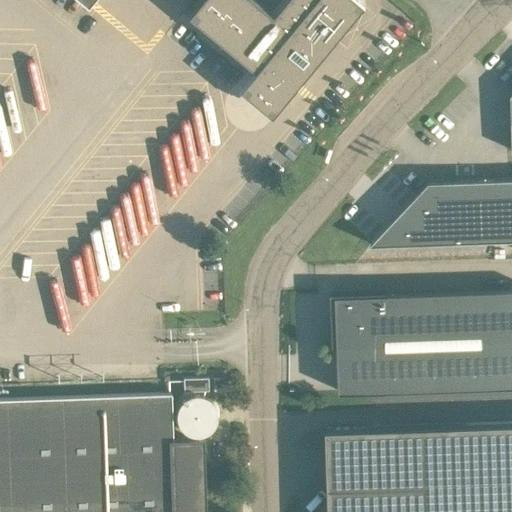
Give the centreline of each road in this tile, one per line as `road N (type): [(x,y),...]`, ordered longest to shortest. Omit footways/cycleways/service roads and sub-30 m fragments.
road 1 (unclassified): [(263,511),(257,294),(271,254),(496,0)]
road 2 (unknown): [(96,346),(406,0)]
road 3 (unknown): [(43,0),(89,46),(95,87),(0,207)]
road 4 (unknown): [(258,343),(96,346)]
